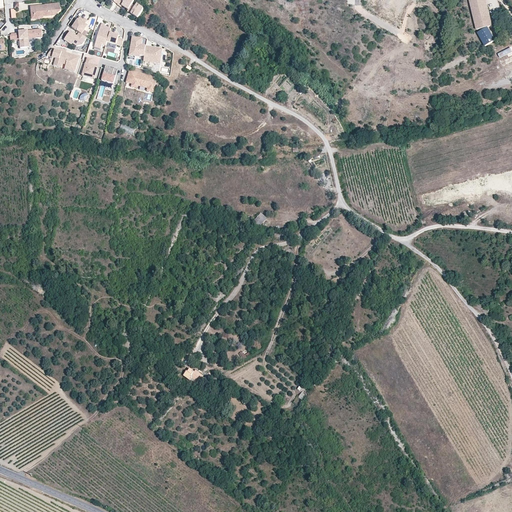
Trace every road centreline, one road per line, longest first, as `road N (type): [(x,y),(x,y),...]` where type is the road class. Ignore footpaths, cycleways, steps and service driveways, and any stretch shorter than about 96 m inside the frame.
road 1 (unclassified): [(166,41),(304,118),(329,142),(341,205),(405,241)]
road 2 (track): [(341,205),(298,245),(289,298),(266,355)]
road 3 (track): [(405,241),(438,264),(511,373)]
